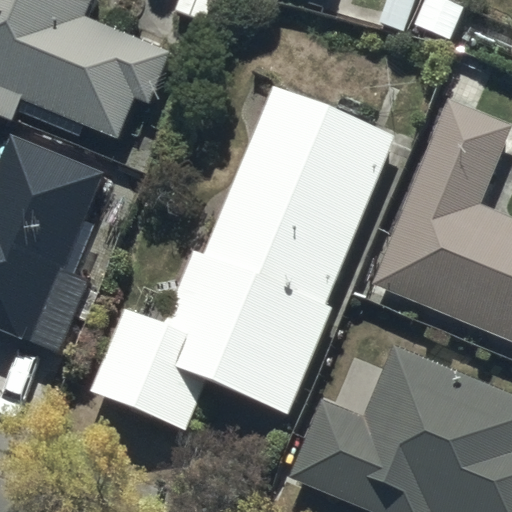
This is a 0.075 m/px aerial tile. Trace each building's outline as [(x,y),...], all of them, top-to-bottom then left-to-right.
[(0,0),(0,107),(13,113),(17,104),(82,132),(86,122),(116,134),(134,91),(149,97),(170,47),(85,11),(89,0),(0,0)] [(393,129),(273,81),(207,247),(197,243),(169,313),(131,298),(95,388),(187,424),(208,372),(290,404),(330,302),(325,300),(393,129)] [(511,119),(449,94),(374,279),(511,335),(511,214),(479,201),(511,120),(511,119)] [(0,321),(60,346),(89,275),(75,270),(95,222),(85,218),(104,171),(12,134),(0,163),(0,321)] [(398,511),(430,511),(433,506),(446,511),(511,511),(511,390),(395,342),(367,410),(327,394),(296,469),(398,511)]
